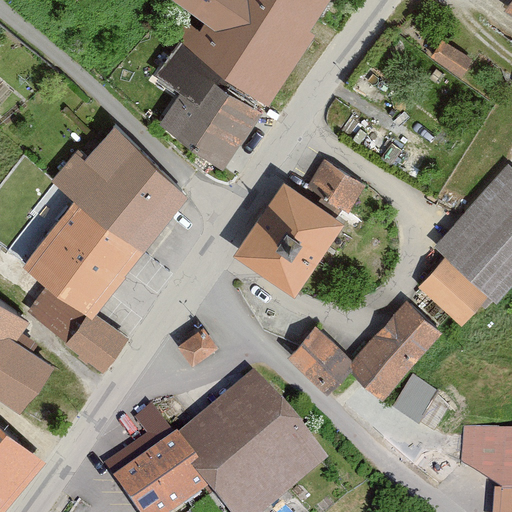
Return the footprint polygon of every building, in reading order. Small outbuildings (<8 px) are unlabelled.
[(262,95),(269,100),(309,44),(254,0),(182,0),(192,7),(209,20),(203,27),(187,16),(175,34),(184,41),(262,95)] [(254,0),(309,44),(332,0),(254,0)] [(442,38),(432,56),(466,77),(475,60),(442,38)] [(269,100),(262,95),(184,41),(156,80),(179,93),(164,128),(227,170),(269,100)] [(147,254),(194,195),(115,130),(88,163),(77,154),(56,179),(78,197),(147,254)] [(324,158),(306,187),(350,214),(368,185),(324,158)] [(511,289),(511,164),(511,165),(438,243),(449,254),(422,286),(466,326),(501,302),(511,289)] [(273,204),(241,251),(301,294),(350,222),(286,182),(273,204)] [(97,315),(147,254),(78,197),(27,259),(52,279),(97,315)] [(108,371),(129,335),(97,315),(52,279),(27,309),(108,371)] [(32,319),(0,295),(0,392),(27,412),(59,366),(21,336),(32,319)] [(449,332),(411,300),(383,333),(422,363),(449,332)] [(202,322),(178,342),(196,366),(223,347),(202,322)] [(301,345),(293,353),(329,391),(344,375),(356,362),(320,327),(301,345)] [(422,363),(383,333),(356,362),(388,397),(422,363)] [(275,511),(333,464),(259,374),(186,435),(211,464),(202,473),(215,493),(230,511),(275,511)] [(211,464),(186,435),(161,400),(136,418),(144,428),(109,461),(142,511),(185,511),(215,493),(202,473),(211,464)] [(0,511),(3,511),(46,457),(0,418),(0,511)] [(464,464),(500,496),(511,496),(511,429),(467,427),(464,464)] [(511,511),(511,496),(500,496),(499,511),(511,511)]
